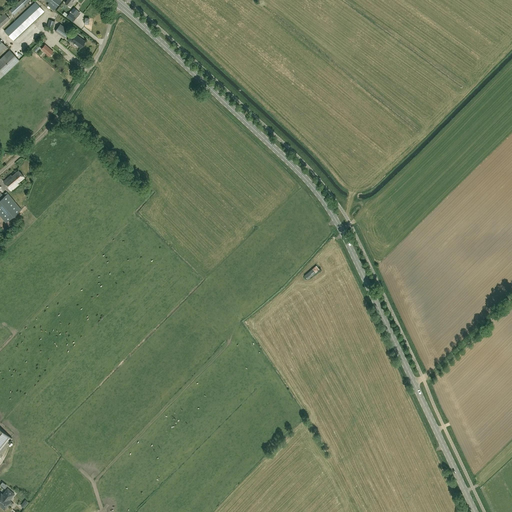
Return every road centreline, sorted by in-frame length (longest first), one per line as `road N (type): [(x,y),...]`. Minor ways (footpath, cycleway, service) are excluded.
road 1 (primary): [(474,511),(321,197),(120,6)]
road 2 (track): [(413,383),(511,299)]
road 3 (unclassified): [(59,112),(120,6)]
